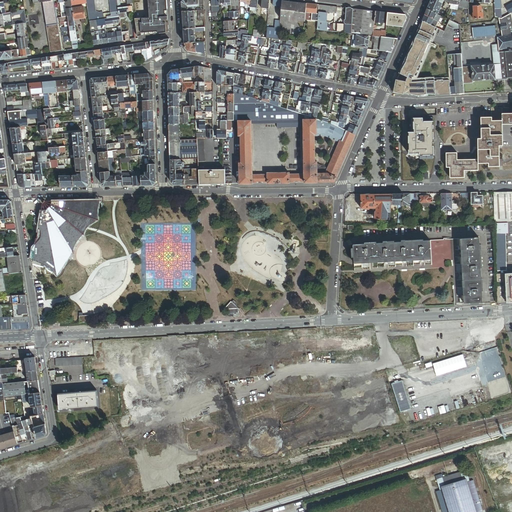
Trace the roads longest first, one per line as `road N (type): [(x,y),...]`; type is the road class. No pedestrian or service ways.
road 1 (unknown): [(0,342),(511,316)]
road 2 (tertiary): [(331,318),(38,333)]
road 3 (residential): [(168,61),(200,59),(380,96)]
road 4 (tertiary): [(511,308),(331,318)]
road 5 (residential): [(340,188),(163,190)]
road 6 (residential): [(511,186),(340,188)]
road 7 (residential): [(38,333),(53,432),(0,455)]
road 8 (residential): [(15,193),(38,333)]
road 9 (residential): [(163,190),(159,71),(168,61)]
road 10 (residential): [(380,96),(511,96)]
road 11 (residential): [(331,318),(340,188)]
